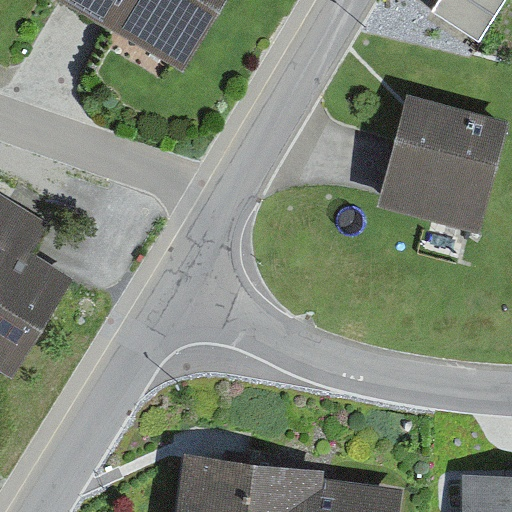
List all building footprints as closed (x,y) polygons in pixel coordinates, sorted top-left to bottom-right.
[(70,0),(184,68),(224,0),(70,0)] [(507,0),(438,0),(431,11),(480,43),(507,0)] [(409,88),(378,198),(480,226),(510,116),(409,88)] [(0,194),(0,361),(14,370),(72,274),(30,249),(46,223),(0,194)] [(326,465),(184,446),(175,511),(399,511),(403,485),(325,474),(326,465)] [(511,511),(511,469),(462,470),(462,511),(511,511)]
